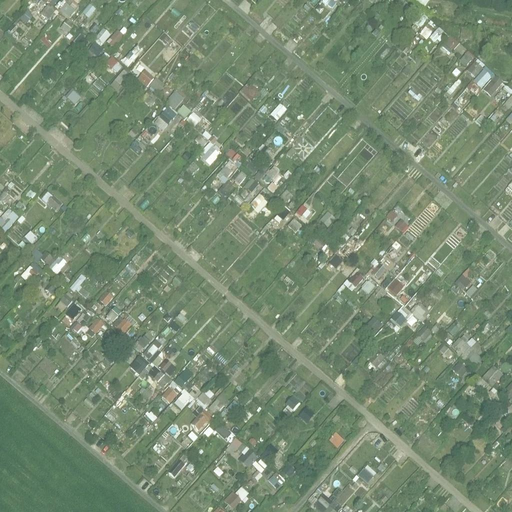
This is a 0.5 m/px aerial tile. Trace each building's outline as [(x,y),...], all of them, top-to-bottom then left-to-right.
[(61,0),(56,6),(68,19),(78,8),(70,0),(61,0)] [(90,19),(100,6),(93,0),(83,13),(90,19)] [(47,4),(41,15),(50,20),(56,8),(47,4)] [(27,24),(34,17),(27,11),(20,18),(27,24)] [(68,34),(74,25),(67,20),(61,29),(68,34)] [(439,27),(431,37),(440,43),(447,33),(439,27)] [(105,43),(111,33),(103,28),(96,38),(105,43)] [(113,47),(124,35),(118,29),(107,42),(113,47)] [(79,34),(75,45),(85,49),(89,39),(79,34)] [(461,57),(467,47),(449,35),(441,48),(450,54),(452,51),(461,57)] [(68,38),(63,42),(68,48),(72,44),(68,38)] [(90,58),(95,53),(99,56),(105,50),(96,42),(85,54),(90,58)] [(465,66),(475,56),(468,50),(459,60),(465,66)] [(128,67),(138,57),(132,51),(122,61),(128,67)] [(112,58),(107,63),(117,73),(122,67),(112,58)] [(474,77),(486,66),(478,58),(467,70),(474,77)] [(482,89),(495,75),(486,67),(473,81),(482,89)] [(145,70),(138,79),(147,87),(155,78),(145,70)] [(466,70),(447,91),(451,94),(469,73),(466,70)] [(110,85),(115,90),(129,75),(123,71),(110,85)] [(224,71),(212,87),(221,94),(234,78),(224,71)] [(483,87),(489,95),(504,84),(498,76),(483,87)] [(157,95),(165,84),(157,78),(141,99),(151,106),(158,96),(157,95)] [(260,93),(254,87),(251,90),(245,85),(239,92),(251,103),(260,93)] [(74,90),(67,98),(75,105),(82,97),(74,90)] [(176,90),(167,100),(176,108),(185,99),(176,90)] [(507,111),(511,103),(511,94),(502,107),(507,111)] [(278,120),(287,109),(280,103),(271,115),(278,120)] [(178,111),(185,118),(192,111),(184,104),(178,111)] [(196,125),(204,116),(196,109),(187,120),(201,132),(202,130),(196,125)] [(145,130),(140,135),(149,143),(154,137),(145,130)] [(208,140),(212,136),(206,130),(202,134),(208,140)] [(204,146),(208,141),(200,135),(196,140),(204,146)] [(210,167),(223,154),(211,141),(202,150),(206,154),(202,158),(210,167)] [(240,151),(238,154),(231,149),(226,156),(240,166),(247,157),(240,151)] [(217,178),(224,183),(236,166),(229,161),(217,178)] [(251,161),(246,167),(255,175),(260,169),(251,161)] [(272,167),(264,180),(272,185),(280,172),(272,167)] [(241,185),(247,175),(241,171),(235,182),(241,185)] [(252,192),(260,184),(254,178),(245,186),(252,192)] [(7,187),(15,193),(19,187),(11,181),(7,187)] [(274,193),(278,187),(272,183),(268,188),(274,193)] [(33,199),(36,193),(30,190),(27,196),(33,199)] [(40,198),(56,212),(63,204),(47,190),(40,198)] [(285,204),(292,196),(287,191),(279,199),(285,204)] [(259,193),(250,205),(256,209),(265,198),(259,193)] [(243,207),(247,202),(238,194),(234,199),(243,207)] [(274,221),(280,225),(290,210),(284,206),(274,221)] [(307,222),(313,214),(304,206),(298,213),(307,222)] [(395,207),(387,217),(393,222),(397,217),(400,219),(404,213),(395,207)] [(0,227),(4,232),(19,218),(10,208),(0,217),(0,227)] [(320,220),(328,227),(336,218),(328,212),(320,220)] [(395,226),(403,233),(409,226),(401,219),(395,226)] [(30,246),(38,239),(31,231),(23,238),(30,246)] [(403,233),(398,239),(407,246),(412,240),(403,233)] [(35,250),(32,255),(40,259),(43,254),(35,250)] [(385,254),(379,262),(387,268),(393,261),(385,254)] [(50,256),(44,261),(48,266),(54,262),(50,256)] [(56,275),(69,263),(61,256),(49,267),(56,275)] [(328,265),(334,271),(343,263),(338,256),(328,265)] [(33,261),(21,276),(30,284),(43,270),(33,261)] [(369,271),(379,280),(387,270),(377,261),(369,271)] [(455,283),(464,290),(477,275),(469,267),(455,283)] [(359,269),(345,284),(352,291),(366,277),(359,269)] [(386,279),(382,286),(387,289),(391,282),(386,279)] [(50,294),(55,285),(48,281),(43,290),(50,294)] [(370,281),(359,291),(366,298),(376,287),(370,281)] [(85,299),(90,294),(79,283),(74,289),(85,299)] [(107,291),(100,300),(106,306),(114,297),(107,291)] [(62,313),(76,298),(69,292),(55,307),(62,313)] [(71,320),(83,309),(78,304),(66,315),(71,320)] [(403,305),(386,324),(397,333),(413,314),(403,305)] [(424,321),(429,311),(416,305),(412,316),(424,321)] [(115,306),(104,319),(111,325),(122,312),(115,306)] [(112,324),(121,335),(131,327),(122,316),(112,324)] [(368,325),(376,331),(382,324),(374,317),(368,325)] [(104,325),(97,318),(83,331),(91,338),(104,325)] [(76,332),(83,326),(78,321),(71,327),(76,332)] [(437,335),(443,330),(437,324),(432,329),(437,335)] [(434,335),(425,327),(417,336),(427,344),(434,335)] [(109,342),(115,336),(109,331),(104,336),(109,342)] [(135,347),(142,352),(154,335),(147,331),(135,347)] [(472,337),(469,340),(464,335),(451,347),(466,362),(481,347),(472,337)] [(142,354),(149,360),(162,345),(156,339),(142,354)] [(445,355),(449,350),(442,345),(438,350),(445,355)] [(130,348),(124,357),(128,360),(135,352),(130,348)] [(112,365),(119,357),(111,350),(104,358),(112,365)] [(141,355),(129,368),(143,380),(149,373),(145,369),(150,363),(141,355)] [(476,365),(480,360),(473,355),(469,360),(476,365)] [(373,365),(377,369),(386,361),(382,356),(373,365)] [(453,369),(460,379),(469,372),(462,362),(453,369)] [(164,388),(171,380),(154,365),(147,373),(164,388)] [(482,378),(493,387),(504,374),(494,365),(482,378)] [(295,374),(285,386),(294,392),(303,380),(295,374)] [(136,377),(130,387),(134,390),(140,380),(136,377)] [(138,389),(126,390),(128,403),(134,403),(134,410),(144,409),(141,381),(137,381),(138,389)] [(194,400),(204,409),(216,396),(209,389),(204,394),(192,383),(174,401),(184,411),(194,400)] [(161,396),(171,404),(179,395),(169,387),(161,396)] [(222,394),(208,409),(217,417),(230,402),(222,394)] [(282,411),(290,417),(301,402),(293,396),(282,411)] [(235,401),(228,408),(242,421),(249,414),(235,401)] [(190,408),(193,413),(200,408),(197,403),(190,408)] [(111,409),(117,415),(122,411),(116,404),(111,409)] [(307,407),(299,417),(307,423),(315,414),(307,407)] [(192,425),(201,433),(215,418),(205,410),(192,425)] [(111,411),(107,416),(115,420),(118,415),(111,411)] [(151,411),(146,417),(152,423),(158,418),(151,411)] [(145,432),(151,422),(140,416),(134,426),(145,432)] [(215,431),(229,445),(236,438),(222,424),(215,431)] [(209,437),(214,430),(208,427),(204,434),(209,437)] [(188,437),(194,442),(198,437),(193,432),(188,437)] [(338,449),(345,441),(337,433),(329,440),(338,449)] [(226,452),(232,456),(236,449),(245,455),(249,448),(234,439),(226,452)] [(272,445),(261,456),(267,463),(279,452),(272,445)] [(245,456),(249,459),(254,453),(250,450),(245,456)] [(247,468),(259,459),(256,455),(244,463),(247,468)] [(263,476),(268,480),(272,474),(256,462),(253,466),(258,471),(253,478),(258,482),(263,476)] [(283,471),(290,479),(298,472),(290,464),(283,471)] [(368,465),(358,475),(370,487),(380,476),(368,465)] [(269,481),(277,490),(285,482),(277,474),(269,481)] [(338,496),(343,502),(362,483),(357,478),(338,496)] [(241,487),(225,502),(233,511),(250,495),(241,487)] [(348,511),(334,499),(336,497),(328,490),(314,506),(321,511),(348,511)]
